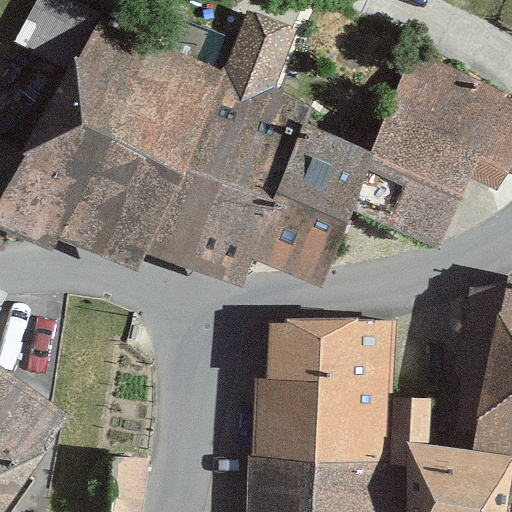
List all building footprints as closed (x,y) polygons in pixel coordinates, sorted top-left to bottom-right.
[(112,262),(126,234),(199,66),(68,5),(0,149),(0,242),(31,257),(44,230),(112,262)] [(353,149),(326,202),(424,246),(456,176),(496,195),(511,159),(511,113),(401,63),(353,149)] [(282,101),(199,66),(126,234),(218,280),(232,251),(242,186),(276,114),(282,101)] [(326,202),(353,149),(276,114),(242,186),(232,251),(298,288),(326,202)] [(460,278),(438,431),(499,440),(495,468),(511,471),(511,267),(499,266),(489,280),(460,278)] [(237,452),(370,463),(377,390),(383,316),(254,319),(250,375),(240,374),(237,452)] [(0,494),(57,408),(0,370),(0,494)] [(377,390),(370,463),(373,511),(474,511),(485,453),(416,441),(418,395),(377,390)] [(237,452),(234,511),(373,511),(370,463),(237,452)]
